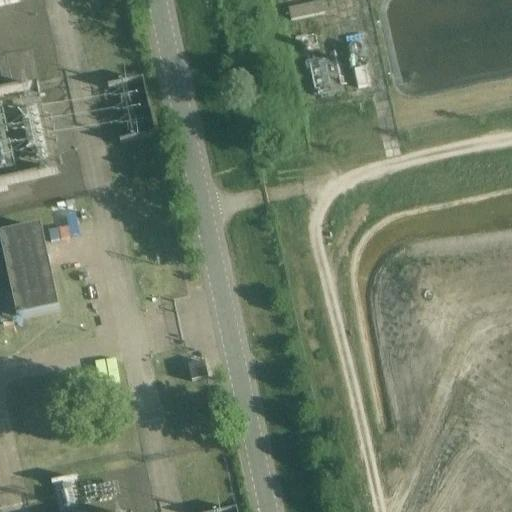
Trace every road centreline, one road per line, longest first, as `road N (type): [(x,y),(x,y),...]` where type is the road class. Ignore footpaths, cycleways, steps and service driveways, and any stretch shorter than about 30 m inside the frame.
road 1 (tertiary): [(268,511),(156,0)]
road 2 (track): [(395,511),(457,353),(476,330),(511,317)]
